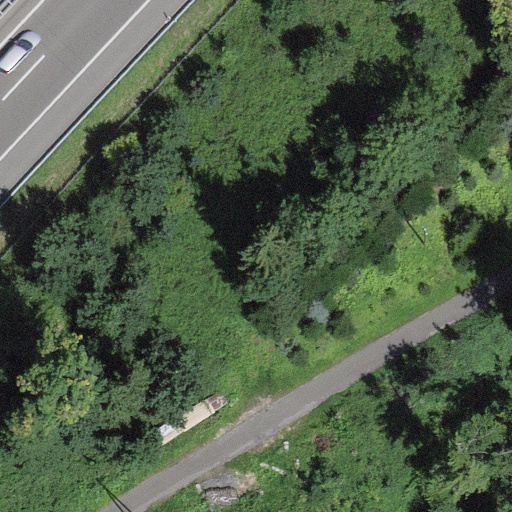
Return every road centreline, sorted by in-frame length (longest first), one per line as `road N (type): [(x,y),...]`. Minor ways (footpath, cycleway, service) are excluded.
road 1 (track): [(127,511),(243,427),(511,282)]
road 2 (motorway): [(0,108),(100,0)]
